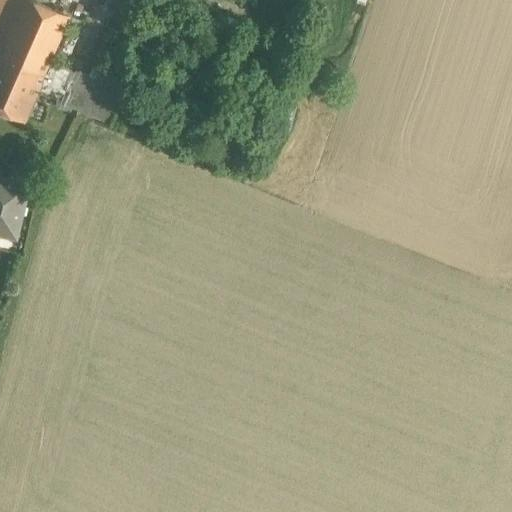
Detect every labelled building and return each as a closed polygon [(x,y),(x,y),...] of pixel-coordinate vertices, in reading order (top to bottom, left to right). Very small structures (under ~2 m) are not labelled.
[(67,15),(32,0),(14,0),(0,33),(0,51),(42,70),(45,65),(48,58),(67,15)] [(0,0),(0,33),(14,0),(0,0)] [(42,70),(0,51),(0,110),(20,120),(35,88),(42,70)] [(48,58),(45,65),(89,85),(78,110),(107,122),(127,76),(97,62),(91,74),(77,68),(76,70),(48,58)] [(45,65),(42,70),(35,88),(45,92),(44,94),(78,110),(89,85),(45,65)] [(26,184),(0,177),(0,231),(13,235),(26,184)] [(13,235),(0,231),(0,247),(10,250),(13,235)]
